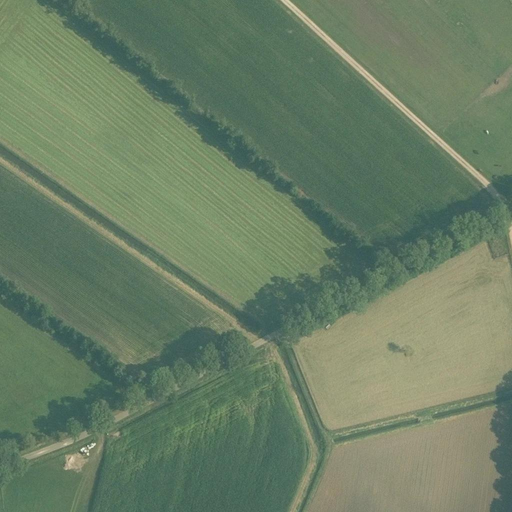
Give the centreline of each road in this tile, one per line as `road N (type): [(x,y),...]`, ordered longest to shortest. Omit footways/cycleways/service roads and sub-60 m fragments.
road 1 (unclassified): [(0,460),(145,399),(395,262),(511,209)]
road 2 (unknown): [(506,212),(287,0)]
